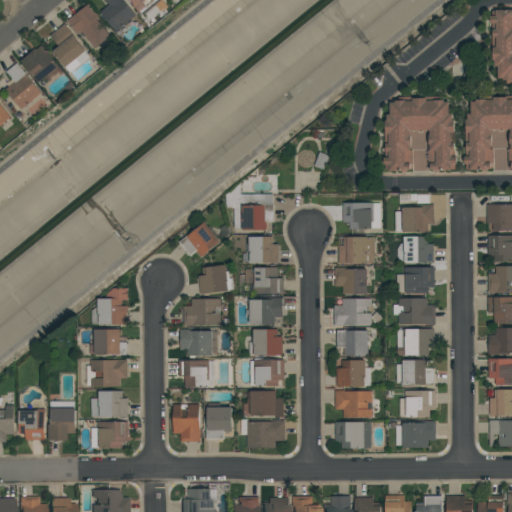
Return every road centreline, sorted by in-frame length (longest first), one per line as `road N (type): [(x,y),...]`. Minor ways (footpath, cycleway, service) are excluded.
road 1 (residential): [(0,471),(511,469)]
road 2 (residential): [(491,0),(385,93),(362,154),(365,171),(388,183),(511,182)]
road 3 (residential): [(460,200),(462,470)]
road 4 (residential): [(311,236),(311,472)]
road 5 (residential): [(163,278),(155,302),(156,511)]
